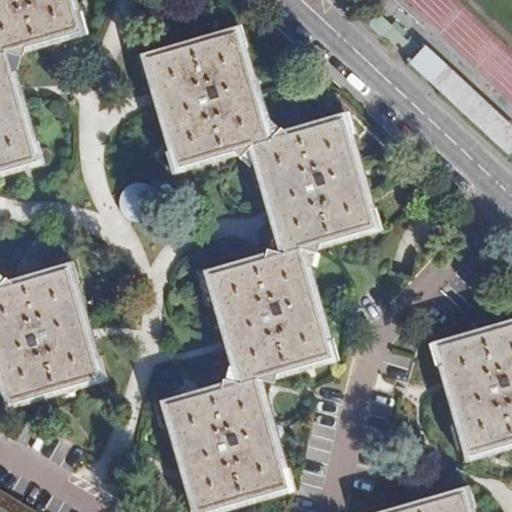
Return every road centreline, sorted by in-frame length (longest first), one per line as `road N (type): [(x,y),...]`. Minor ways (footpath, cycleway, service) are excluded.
road 1 (residential): [(509,194),(378,335),(334,511)]
road 2 (secondary): [(509,194),(301,0)]
road 3 (residential): [(0,451),(105,511)]
